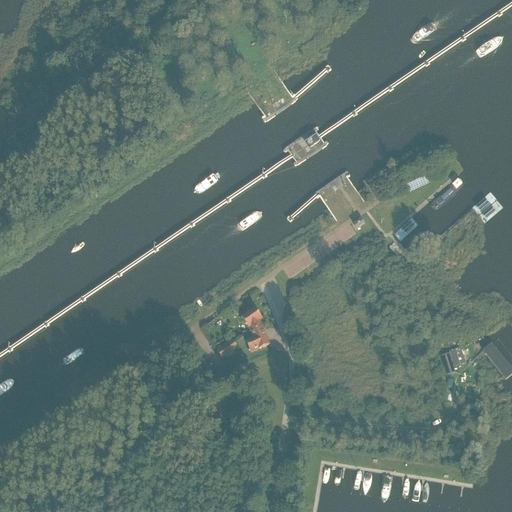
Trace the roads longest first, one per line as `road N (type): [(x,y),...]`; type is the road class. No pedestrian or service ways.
road 1 (residential): [(272,511),(291,354),(268,275)]
road 2 (residential): [(219,375),(196,326),(268,275)]
